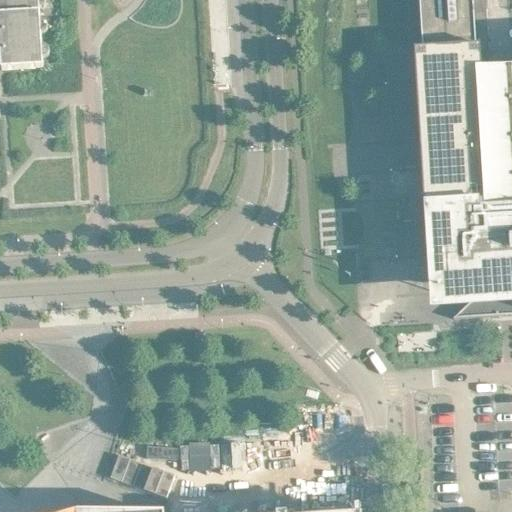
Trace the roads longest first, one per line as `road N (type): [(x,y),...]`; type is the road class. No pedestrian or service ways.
road 1 (tertiary): [(247,257),(279,211),(284,179),(274,0)]
road 2 (tertiary): [(0,289),(201,275),(247,257)]
road 3 (tertiary): [(250,0),(257,179),(224,233)]
road 4 (tertiary): [(224,233),(161,251),(0,263)]
road 5 (tertiary): [(376,392),(247,257)]
road 6 (residential): [(376,392),(395,381),(511,373)]
road 7 (tertiary): [(376,392),(384,511)]
